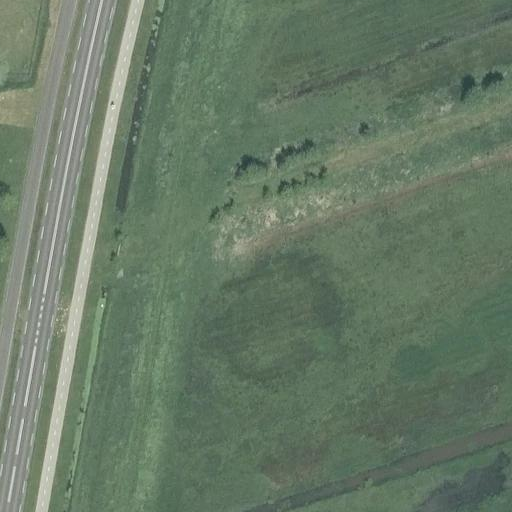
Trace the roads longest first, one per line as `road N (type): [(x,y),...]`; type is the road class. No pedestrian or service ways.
road 1 (primary): [(6,511),(98,0)]
road 2 (track): [(47,264),(83,266),(511,108)]
